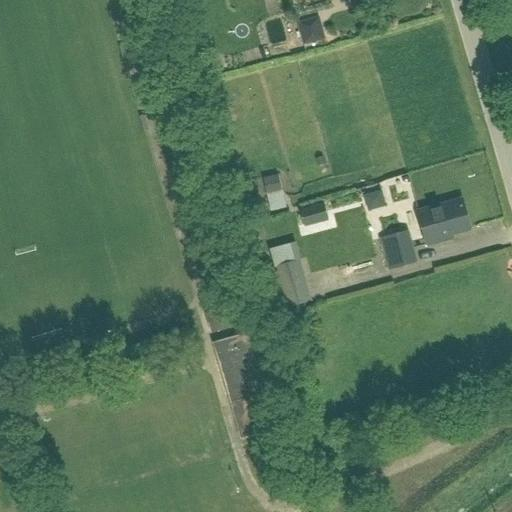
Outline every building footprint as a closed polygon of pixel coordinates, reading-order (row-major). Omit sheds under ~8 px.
[(267,194),(280,191),(277,177),(264,180),(267,194)] [(344,194),(326,200),(334,226),(352,220),(344,194)] [(452,234),(470,229),(463,204),(459,204),(458,201),(418,212),(427,244),(453,237),(452,234)] [(306,227),(331,220),(326,202),(302,208),(306,227)] [(418,263),(410,231),(392,235),(398,255),(390,258),(393,269),(418,263)] [(300,261),(284,265),(288,280),(304,276),(300,261)] [(230,306),(207,312),(213,332),(236,326),(230,306)] [(240,439),(265,432),(278,428),(250,331),(212,343),(240,439)]
